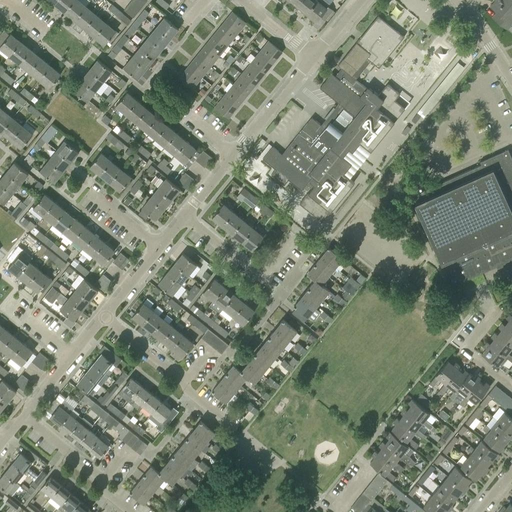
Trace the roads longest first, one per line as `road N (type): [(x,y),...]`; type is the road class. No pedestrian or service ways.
road 1 (residential): [(298,232),(259,279),(182,218)]
road 2 (unclassified): [(233,155),(311,58)]
road 3 (residential): [(511,389),(462,352),(498,307)]
